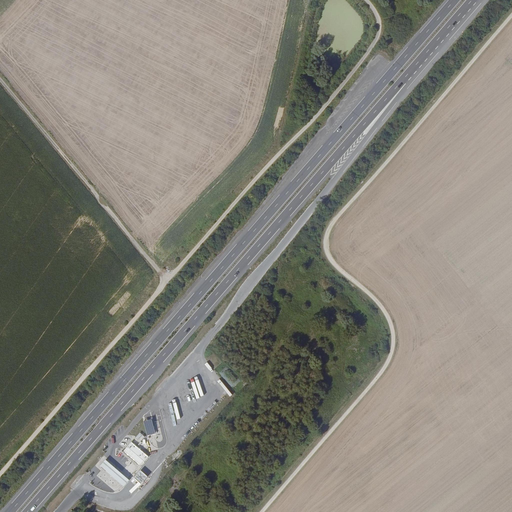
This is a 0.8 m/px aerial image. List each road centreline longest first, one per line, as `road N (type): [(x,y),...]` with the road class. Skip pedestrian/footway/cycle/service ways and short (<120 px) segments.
road 1 (trunk): [(455,0),(11,511)]
road 2 (track): [(263,511),(381,374),(394,343),(379,302),(329,255),(331,225),(511,16)]
road 3 (track): [(0,474),(376,42),(377,15),(366,0)]
road 4 (trunk): [(28,511),(405,79)]
road 5 (trunk): [(203,346),(359,150),(405,79)]
road 6 (track): [(167,279),(0,78)]
